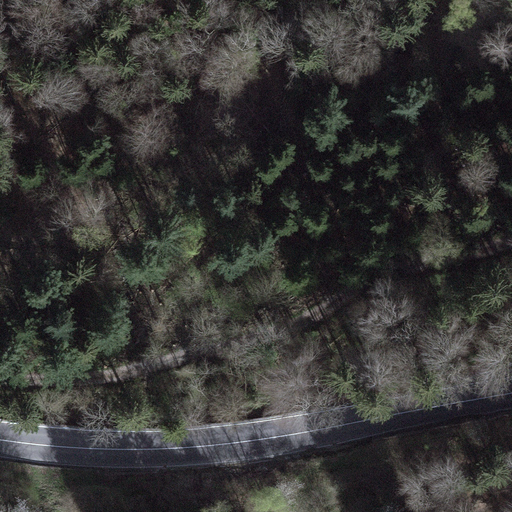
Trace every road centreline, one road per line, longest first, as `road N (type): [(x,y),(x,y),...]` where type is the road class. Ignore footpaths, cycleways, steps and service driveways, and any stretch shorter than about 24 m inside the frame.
road 1 (track): [(0,375),(99,377),(265,337),(414,262),(511,242)]
road 2 (primary): [(511,395),(217,445),(84,448),(0,439)]
